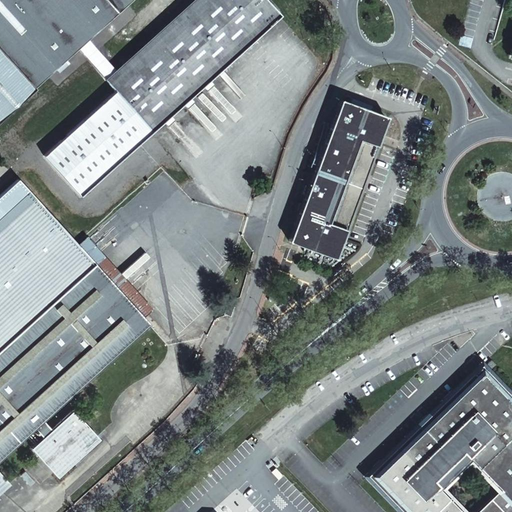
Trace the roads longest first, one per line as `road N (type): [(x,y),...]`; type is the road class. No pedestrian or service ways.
road 1 (residential): [(87,511),(159,448),(232,358),(316,99),(360,49)]
road 2 (secondary): [(122,511),(302,346),(448,227)]
road 3 (unknown): [(488,313),(480,337),(327,480)]
road 4 (unknown): [(0,172),(158,0)]
road 5 (secondary): [(504,125),(467,69),(405,20)]
road 6 (secondary): [(399,47),(453,83),(461,111),(457,144)]
